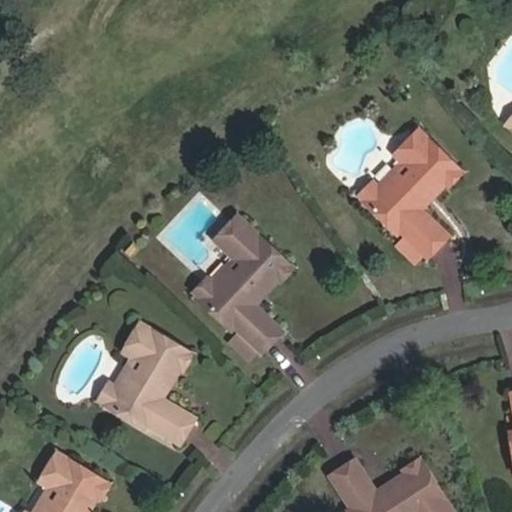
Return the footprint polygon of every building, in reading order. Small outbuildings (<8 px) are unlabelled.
[(395,154),(400,158),(416,141),(412,137),(395,154)] [(380,194),(367,208),(397,237),(399,234),(426,260),(446,238),(419,214),(421,202),(415,197),(425,188),(434,197),(441,190),(449,188),(455,181),(453,171),(419,138),(416,141),(400,158),(397,161),(410,174),(401,183),(396,178),(380,194)] [(357,199),(367,208),(380,194),(371,185),(357,199)] [(421,202),(419,214),(434,197),(425,188),(415,197),(421,202)] [(216,240),(222,245),(236,229),(231,224),(216,240)] [(236,229),(222,245),(219,249),(241,268),(234,277),(228,272),(212,291),(205,288),(197,296),(202,301),(198,306),(231,335),(235,332),(260,355),(279,334),(252,312),(255,299),(251,295),(249,294),(249,293),(257,285),(258,285),(268,294),(275,286),(279,289),(283,290),(292,282),(291,277),(287,273),(290,270),(240,225),(236,229)] [(255,299),(252,312),(267,294),(268,294),(258,285),(257,285),(249,293),(249,294),(251,295),(255,299)] [(159,379),(170,384),(176,373),(181,373),(187,363),(187,357),(140,331),(139,333),(126,355),(124,358),(141,367),(135,377),(128,373),(116,394),(108,411),(141,429),(143,427),(176,444),(190,420),(160,402),(161,393),(153,390),(159,379)] [(126,355),(139,333),(135,332),(123,353),(126,355)] [(160,402),(170,384),(159,379),(153,390),(161,393),(160,402)] [(96,405),(108,411),(116,394),(105,389),(96,405)] [(71,511),(74,506),(85,511),(88,511),(94,502),(99,501),(105,490),(104,485),(57,460),(55,463),(46,482),(43,488),(57,495),(52,504),(46,502),(40,511),(71,511)] [(46,482),(55,463),(51,462),(42,481),(46,482)] [(379,495),(372,493),(352,464),(330,479),(348,508),(344,511),(446,511),(417,467),(402,464),(395,469),(395,479),(389,484),(396,494),(384,502),(379,495)] [(389,484),(372,493),(379,495),(384,502),(396,494),(389,484)]
